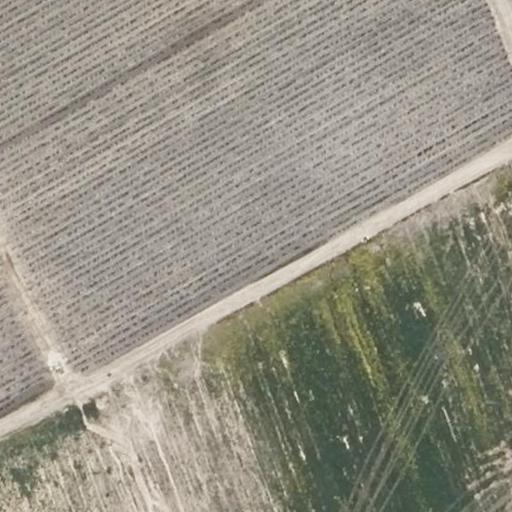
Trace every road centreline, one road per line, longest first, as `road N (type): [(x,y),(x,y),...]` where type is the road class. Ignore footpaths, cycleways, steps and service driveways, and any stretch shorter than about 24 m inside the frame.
road 1 (track): [(0,429),(511,154)]
road 2 (track): [(62,396),(0,263)]
